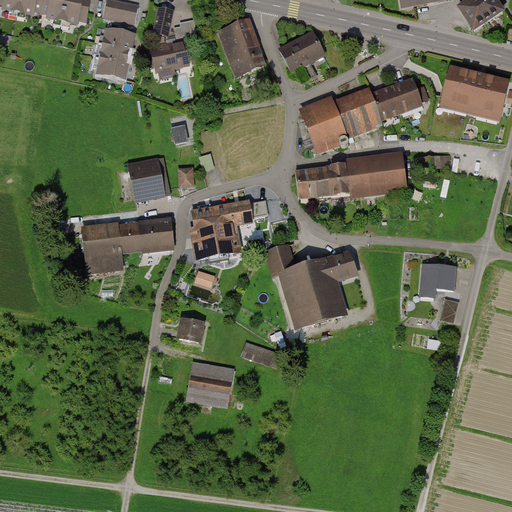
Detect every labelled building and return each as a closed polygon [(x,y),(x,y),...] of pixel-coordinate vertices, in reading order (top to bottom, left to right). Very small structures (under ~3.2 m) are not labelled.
[(0,0),(0,10),(88,27),(92,0),(0,0)] [(475,0),(460,10),(475,32),(503,13),(494,0),(475,0)] [(109,2),(106,19),(134,25),(137,8),(109,2)] [(171,41),(175,14),(159,12),(155,38),(171,41)] [(254,23),(219,36),(237,84),(271,71),(254,23)] [(136,38),(106,31),(103,46),(133,53),(136,38)] [(282,53),(295,78),(329,61),(316,36),(282,53)] [(186,44),(153,52),(159,77),(192,70),(186,44)] [(133,53),(103,46),(99,61),(130,68),(133,53)] [(130,68),(99,61),(96,77),(126,83),(130,68)] [(450,69),(440,110),(500,124),(510,84),(450,69)] [(372,91),(304,119),(317,150),(347,138),(346,135),(424,104),(415,83),(400,89),(381,96),(375,99),(372,91)] [(190,146),(187,130),(173,133),(177,149),(190,146)] [(201,158),(204,172),(215,170),(213,156),(201,158)] [(355,168),(350,169),(353,194),(393,189),(394,196),(406,195),(402,163),(355,168)] [(134,200),(167,193),(162,168),(129,174),(134,200)] [(315,173),(298,175),(301,200),(353,194),(350,169),(322,172),(315,173)] [(191,171),(180,172),(182,186),(192,185),(191,171)] [(243,205),(194,215),(197,233),(192,234),(195,251),(198,267),(245,258),(239,231),(257,227),(253,204),(243,205)] [(122,229),(125,259),(178,253),(174,224),(122,229)] [(85,231),(90,279),(127,275),(125,259),(122,229),(121,227),(85,231)] [(273,281),(280,279),(295,329),(344,314),(335,284),(354,278),(347,255),(296,270),(289,247),(265,254),(273,281)] [(458,269),(423,266),(420,298),(437,299),(438,291),(455,293),(458,269)] [(213,290),(218,278),(200,272),(195,284),(213,290)] [(457,324),(460,303),(446,301),(443,322),(457,324)] [(205,325),(181,321),(178,340),(202,344),(205,325)] [(281,349),(286,348),(283,333),(278,334),(281,349)] [(253,342),(248,356),(268,362),(272,348),(253,342)] [(196,365),(189,405),(230,412),(237,372),(196,365)]
